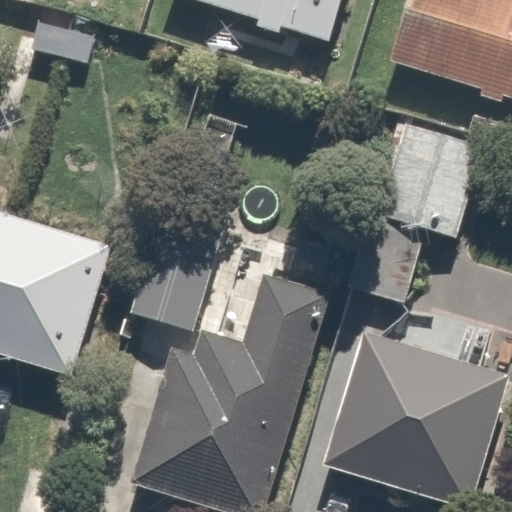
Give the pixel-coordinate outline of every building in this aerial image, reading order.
[(347,0),(191,0),(331,49),(347,0)] [(511,0),(403,0),(383,57),(511,105),(511,0)] [(484,144),(406,123),(379,223),(457,244),(484,144)] [(228,220),(160,198),(125,308),(193,330),(228,220)] [(113,249),(0,215),(0,358),(74,380),(113,249)] [(421,244),(359,224),(340,284),(402,304),(421,244)] [(277,511),(336,308),(259,287),(245,335),(202,323),(194,352),(166,344),(129,473),(265,511),(277,511)] [(493,511),(511,461),(511,378),(376,330),(327,466),(454,511),(493,511)]
